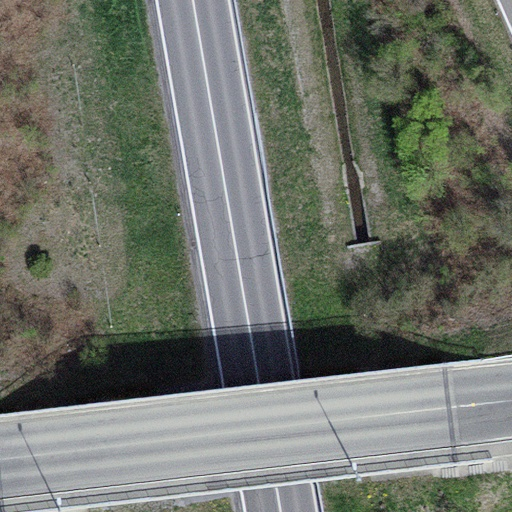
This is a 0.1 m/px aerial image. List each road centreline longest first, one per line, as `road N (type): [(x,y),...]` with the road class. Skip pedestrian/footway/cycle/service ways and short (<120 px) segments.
road 1 (trunk): [(193,0),(282,511)]
road 2 (secondary): [(0,464),(511,404)]
